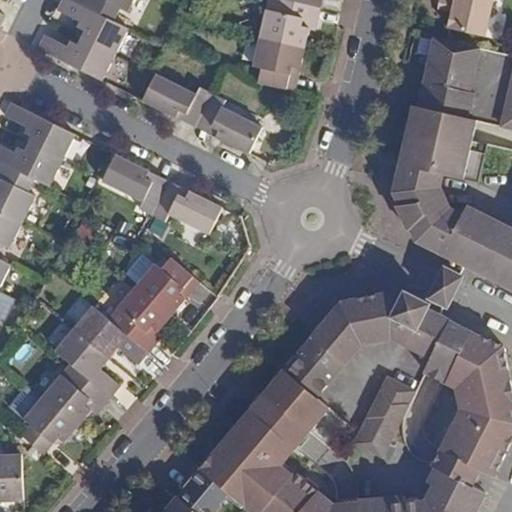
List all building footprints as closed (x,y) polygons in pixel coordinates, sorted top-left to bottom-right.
[(88,8),(71,0),(63,0),(63,2),(58,10),(63,12),(80,22),(78,26),(85,30),(82,38),(115,54),(128,28),(114,21),(88,8)] [(91,0),(71,0),(88,8),(91,0)] [(133,0),(91,0),(88,8),(114,21),(121,8),(128,12),(133,0)] [(320,7),(287,0),(267,0),(260,38),(304,48),(308,30),(301,27),(303,19),(316,22),(320,7)] [(441,0),(439,7),(449,10),(451,2),(443,0),(441,0)] [(450,26),(449,29),(484,38),(492,0),(443,0),(451,2),(449,10),(454,11),(453,13),(450,26)] [(301,27),(308,30),(314,31),(316,22),(303,19),(301,27)] [(39,49),(102,80),(115,54),(82,38),(79,44),(72,41),(68,45),(50,37),(46,35),(43,40),(39,49)] [(304,48),(260,38),(253,66),(262,69),(259,83),(286,90),(291,67),(300,68),(304,48)] [(469,92),(479,48),(447,41),(434,38),(420,108),(469,119),(475,93),(469,92)] [(295,93),(300,68),(291,67),(286,90),(295,93)] [(180,111),(201,120),(214,94),(200,87),(196,94),(156,74),(143,101),(176,117),(180,111)] [(511,128),(511,81),(502,126),(505,127),(511,128)] [(219,130),(216,137),(249,153),(262,127),(222,106),(226,100),(214,94),(201,120),(219,130)] [(62,160),(76,134),(12,103),(9,108),(6,116),(10,119),(28,127),(26,132),(33,136),(29,143),(62,160)] [(437,283),(430,299),(432,300),(428,309),(394,292),(342,302),(326,322),(340,331),(342,329),(348,331),(345,335),(359,347),(361,344),(390,338),(417,351),(420,346),(435,353),(451,320),(441,315),(446,307),(448,308),(456,292),(464,276),(461,275),(466,266),(511,288),(511,227),(467,206),(462,214),(450,209),(441,187),(446,176),(479,184),(487,144),(471,142),(476,121),(469,119),(420,108),(414,106),(403,157),(411,159),(409,168),(401,166),(395,193),(418,242),(444,255),(448,246),(455,250),(453,259),(448,268),(445,267),(437,283)] [(176,117),(197,128),(201,120),(180,111),(176,117)] [(197,128),(216,137),(219,130),(201,120),(197,128)] [(0,162),(9,166),(35,179),(49,186),(62,160),(29,143),(25,150),(19,147),(16,151),(0,144),(0,162)] [(139,208),(154,215),(167,188),(147,177),(149,171),(116,154),(103,180),(143,201),(139,208)] [(403,157),(401,166),(409,168),(411,159),(403,157)] [(0,182),(9,166),(0,162),(0,182)] [(0,182),(0,210),(23,222),(35,196),(28,193),(35,179),(9,166),(0,182)] [(167,188),(170,181),(149,171),(147,177),(167,188)] [(186,198),(189,190),(170,181),(167,188),(186,198)] [(223,207),(189,190),(186,198),(167,188),(154,215),(165,221),(169,214),(210,235),(223,207)] [(0,250),(3,245),(9,249),(23,222),(0,210),(0,250)] [(448,246),(444,255),(453,259),(455,250),(448,246)] [(155,264),(137,286),(171,315),(185,298),(178,293),(193,276),(172,257),(162,268),(155,264)] [(0,286),(11,265),(0,258),(0,286)] [(199,281),(193,276),(178,293),(185,298),(199,281)] [(137,286),(109,319),(148,352),(158,341),(147,331),(153,326),(159,330),(171,315),(137,286)] [(94,307),(75,329),(104,353),(109,347),(114,351),(117,347),(138,364),(148,352),(109,319),(94,307)] [(462,326),(451,320),(435,353),(432,359),(425,372),(456,387),(461,410),(433,467),(435,468),(472,486),(481,472),(495,478),(509,449),(500,445),(499,443),(493,438),(496,432),(511,439),(511,405),(511,406),(506,377),(511,376),(504,347),(472,331),(467,341),(466,341),(463,346),(455,343),(462,326)] [(340,331),(326,322),(314,337),(325,348),(325,351),(330,355),(332,352),(346,364),(359,347),(345,335),(348,331),(342,329),(340,331)] [(147,331),(158,341),(164,334),(159,330),(153,326),(147,331)] [(467,341),(472,331),(462,326),(455,343),(463,346),(466,341),(467,341)] [(57,352),(72,364),(111,397),(121,386),(100,368),(104,363),(99,359),(104,353),(75,329),(57,352)] [(325,348),(314,337),(285,371),(318,398),(346,364),(332,352),(330,355),(325,351),(325,348)] [(432,359),(435,353),(420,346),(417,351),(432,359)] [(72,364),(43,397),(78,426),(90,411),(84,405),(90,400),(102,408),(111,397),(72,364)] [(318,398),(285,371),(265,394),(310,432),(330,408),(318,398)] [(389,445),(416,392),(387,378),(362,430),(389,445)] [(310,432),(265,394),(250,411),(270,427),(265,435),(272,442),(279,435),(296,449),(310,432)] [(21,435),(44,454),(53,444),(58,437),(65,443),(78,426),(43,397),(24,420),(31,425),(21,435)] [(96,415),(102,408),(90,400),(84,405),(90,411),(96,415)] [(360,511),(360,503),(336,505),(294,472),(292,474),(283,465),(296,449),(279,435),(272,442),(265,435),(270,427),(250,411),(200,469),(184,491),(205,509),(209,506),(214,511),(215,511),(221,506),(221,502),(227,493),(250,511),(360,511)] [(362,430),(360,433),(356,443),(383,457),(389,445),(362,430)] [(500,445),(509,449),(511,443),(511,439),(496,432),(493,438),(499,443),(500,445)] [(0,463),(0,501),(25,499),(22,454),(1,455),(0,464),(0,463)] [(196,464),(178,486),(184,491),(200,469),(196,464)] [(477,511),(487,493),(472,486),(435,468),(429,484),(433,487),(427,501),(405,503),(404,496),(359,500),(360,503),(360,511),(477,511)] [(196,511),(214,511),(209,506),(205,509),(184,491),(179,497),(196,511)] [(196,511),(179,497),(172,505),(165,511),(196,511)]
